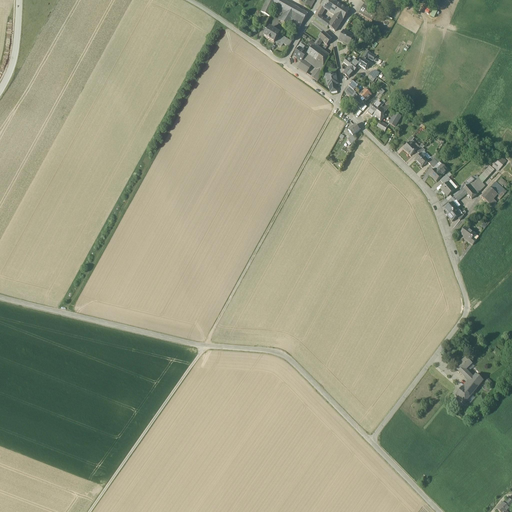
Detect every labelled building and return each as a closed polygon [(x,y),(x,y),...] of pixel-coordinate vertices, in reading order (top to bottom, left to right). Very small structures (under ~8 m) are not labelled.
[(277,2),(273,0),(267,0),(256,23),(265,27),(275,7),(277,2)] [(283,1),(281,0),(278,0),(277,2),(275,7),(279,9),(283,1)] [(314,0),(308,0),(304,7),(310,10),(315,1),(314,0)] [(336,0),(324,0),(321,6),(325,8),(330,11),(335,2),(336,0)] [(297,9),(283,1),(279,9),(286,12),(281,22),(288,26),(297,9)] [(349,11),(335,2),(330,11),(336,15),(343,19),(343,20),(349,11)] [(368,4),(365,2),(363,6),(371,11),(374,7),(368,4)] [(330,24),(320,17),(325,8),(321,6),(313,18),(327,28),(330,24)] [(371,11),(363,6),(362,6),(363,6),(361,9),(360,10),(361,10),(359,13),(358,13),(359,13),(363,15),(363,16),(367,18),(371,20),(371,21),(372,21),(372,20),(376,14),(371,11)] [(308,14),(297,9),(288,26),(298,32),(308,14)] [(343,19),(336,15),(330,24),(327,28),(328,28),(329,27),(335,31),(343,19)] [(375,33),(365,27),(362,32),(364,33),(364,34),(369,37),(370,37),(372,38),(375,33)] [(279,34),(270,28),(264,37),(274,43),(276,40),(279,34)] [(295,34),(284,28),(282,33),(292,39),(295,34)] [(353,36),(343,31),(339,41),(348,46),(349,45),(353,37),(353,36)] [(332,40),(324,33),(319,38),(319,39),(322,41),(327,46),(332,40)] [(292,43),(279,34),(276,40),(289,48),(292,43)] [(353,37),(349,45),(352,46),(357,36),(354,34),(353,36),(353,37)] [(319,39),(314,46),(316,48),(322,41),(319,39)] [(308,54),(307,55),(316,62),(323,53),(321,51),(316,48),(314,46),(312,48),(308,54)] [(301,52),(298,49),(293,56),(297,59),(298,58),(299,59),(302,56),(305,58),(307,55),(308,54),(302,50),(301,52)] [(366,52),(362,59),(365,61),(367,58),(368,58),(370,54),(366,52)] [(323,53),(316,62),(324,68),(329,57),(323,53)] [(316,62),(307,55),(305,58),(301,63),(298,68),(306,74),(312,66),(316,69),(310,77),(317,82),(324,68),(316,62)] [(354,61),(348,57),(346,60),(346,59),(343,63),(349,67),(352,63),(354,61)] [(386,63),(375,57),(373,61),(376,64),(383,68),(386,63)] [(354,61),(352,63),(357,68),(359,66),(358,66),(360,62),(356,59),(354,61)] [(360,62),(358,66),(359,66),(365,70),(369,64),(365,61),(362,59),(360,62)] [(357,68),(352,63),(349,67),(354,71),(354,72),(357,68)] [(354,71),(349,67),(343,74),(348,78),(354,71)] [(335,73),(327,75),(328,79),(326,79),(327,86),(329,86),(335,84),(336,84),(337,84),(337,83),(337,82),(337,81),(336,80),(336,78),(336,77),(336,74),(335,73)] [(335,84),(329,86),(330,93),(337,92),(335,84)] [(371,96),(365,90),(359,96),(362,99),(366,102),(371,96)] [(358,96),(355,93),(351,98),(357,103),(358,104),(360,101),(362,99),(359,96),(359,97),(358,96)] [(378,104),(377,103),(376,104),(376,103),(368,113),(373,118),(381,108),(382,106),(380,105),(379,106),(377,105),(378,104)] [(401,106),(396,103),(391,111),(396,114),(402,117),(404,113),(406,109),(401,106)] [(381,108),(373,118),(380,123),(383,118),(381,116),(382,114),(383,114),(385,111),(386,112),(383,109),(381,108)] [(396,114),(389,124),(395,128),(402,117),(396,114)] [(388,128),(380,123),(377,127),(385,132),(388,128)] [(359,131),(355,126),(352,128),(351,127),(350,128),(351,129),(348,131),(352,136),(352,137),(353,137),(359,131)] [(349,141),(346,143),(348,146),(355,140),(353,138),(349,141)] [(415,147),(411,143),(404,149),(410,156),(417,150),(417,149),(415,147)] [(420,156),(415,161),(422,168),(427,163),(428,162),(424,157),(422,155),(421,154),(420,156)] [(428,162),(427,163),(430,166),(434,160),(436,157),(436,156),(435,155),(428,162)] [(502,166),(497,162),(495,164),(492,168),(497,172),(502,166)] [(440,167),(436,171),(442,177),(447,171),(446,172),(441,167),(442,166),(440,167)] [(489,167),(478,179),(482,184),(494,171),(489,167)] [(435,171),(429,176),(436,183),(442,177),(436,171),(435,170),(435,171)] [(446,176),(440,182),(443,184),(449,179),(446,176)] [(474,181),(471,178),(465,183),(468,186),(474,181)] [(478,179),(478,178),(474,181),(475,182),(478,180),(483,187),(481,189),(481,190),(482,190),(485,187),(478,179)] [(497,182),(502,187),(506,183),(501,178),(497,182)] [(483,187),(478,180),(475,182),(481,189),(483,187)] [(475,182),(474,181),(468,186),(467,187),(475,196),(481,190),(481,189),(475,182)] [(507,192),(495,182),(493,185),(496,188),(493,192),(497,195),(499,197),(497,199),(499,200),(504,195),(507,192)] [(448,183),(445,186),(441,190),(447,197),(454,191),(451,187),(451,186),(448,183)] [(475,196),(467,187),(463,190),(467,195),(468,196),(467,197),(469,199),(470,198),(471,200),(475,196)] [(493,192),(490,189),(482,198),(489,204),(492,201),(497,195),(493,192)] [(463,190),(454,198),(457,202),(467,195),(463,190)] [(451,205),(445,210),(449,215),(455,211),(457,209),(453,204),(451,205)] [(449,215),(448,217),(452,222),(457,218),(460,216),(455,211),(449,215)] [(466,228),(460,235),(470,242),(473,238),(475,235),(466,228)] [(466,358),(455,369),(463,377),(468,373),(466,371),(472,364),(466,358)] [(476,375),(464,389),(463,388),(455,396),(465,404),(483,382),(476,375)] [(494,387),(487,381),(485,383),(491,390),(494,387)] [(482,404),(476,411),(479,413),(485,406),(482,404)] [(511,497),(511,496),(497,510),(499,511),(505,511),(511,505),(511,497)]
